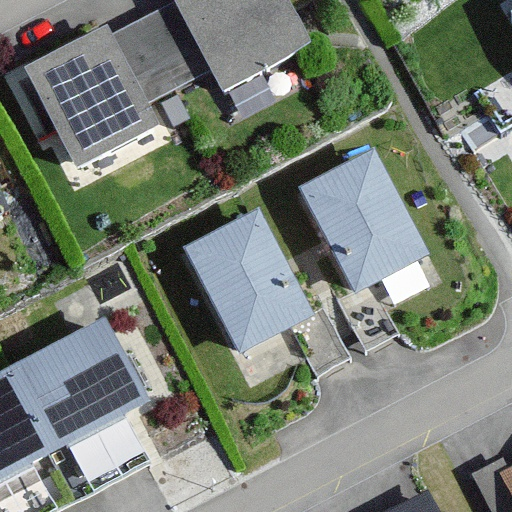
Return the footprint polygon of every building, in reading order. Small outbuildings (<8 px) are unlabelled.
[(268,0),(162,0),(18,72),(73,182),(166,136),(147,97),(212,65),(229,99),(300,64),(268,0)] [(380,161),(298,199),(370,354),(405,338),(384,294),(433,272),(380,161)] [(262,220),(188,263),(249,367),(296,340),(319,379),(345,364),(262,220)] [(113,327),(0,379),(0,497),(158,424),(113,327)] [(511,465),(495,473),(511,508),(511,465)] [(444,511),(432,488),(384,511),(444,511)]
